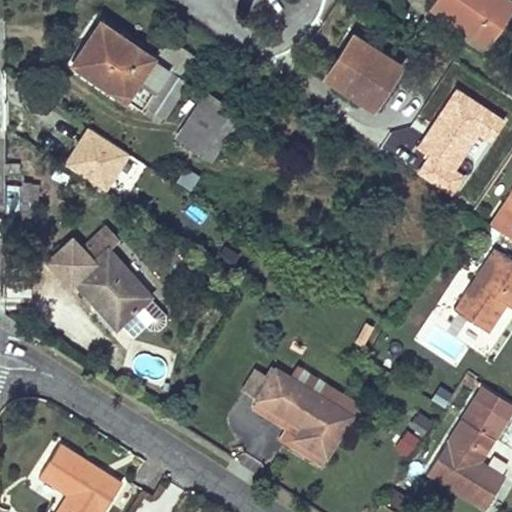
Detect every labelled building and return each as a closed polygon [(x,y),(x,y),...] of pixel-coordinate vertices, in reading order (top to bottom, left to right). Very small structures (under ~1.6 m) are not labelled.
[(432,0),(429,5),(486,45),(511,7),(511,2),(507,0),(432,0)] [(168,67),(98,20),(71,63),(140,108),(144,104),(161,116),(185,82),(167,70),(168,67)] [(400,65),(352,34),(325,76),(381,114),(400,87),(389,81),(400,65)] [(503,120),(456,88),(415,148),(425,155),(413,173),(451,200),(468,176),(455,167),(481,129),(492,136),(503,120)] [(209,92),(176,138),(198,153),(227,113),(230,108),(209,92)] [(227,113),(198,153),(207,159),(236,118),(227,113)] [(61,163),(106,190),(129,152),(84,125),(61,163)] [(34,233),(35,186),(21,185),(19,232),(34,233)] [(498,203),(486,220),(511,237),(511,186),(501,204),(498,203)] [(93,260),(73,278),(97,306),(92,311),(110,329),(119,321),(131,334),(144,322),(148,326),(157,326),(164,320),(164,311),(147,293),(149,291),(107,246),(116,237),(105,224),(81,247),(93,260)] [(74,250),(54,268),(65,280),(84,262),(74,250)] [(511,261),(495,250),(455,308),(484,329),(504,301),(511,307),(511,261)] [(455,365),(467,346),(432,323),(420,342),(455,365)] [(290,373),(277,364),(270,372),(285,381),(290,373)] [(294,433),(324,453),(352,412),(290,373),(285,381),(270,372),(256,395),(300,423),(294,433)] [(474,399),(428,471),(479,504),(489,487),(494,491),(504,476),(479,459),(505,417),(474,399)] [(57,442),(49,456),(53,459),(62,446),(57,442)] [(67,494),(55,511),(99,511),(118,482),(62,446),(53,459),(49,456),(38,475),(67,494)] [(489,487),(479,504),(484,507),(494,491),(489,487)]
